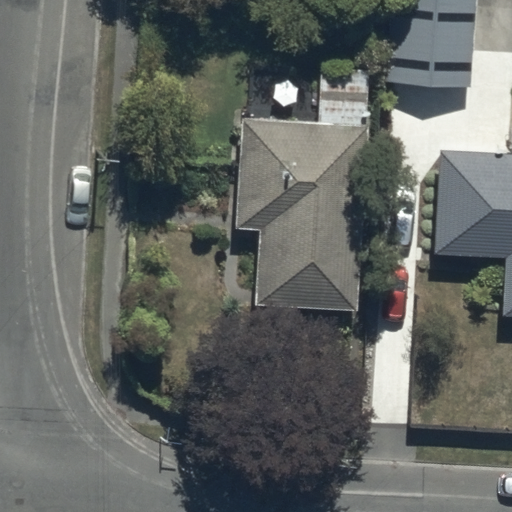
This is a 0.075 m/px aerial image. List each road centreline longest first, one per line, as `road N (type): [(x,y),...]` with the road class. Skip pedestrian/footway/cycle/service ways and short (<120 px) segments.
road 1 (residential): [(10,489),(37,0)]
road 2 (residential): [(10,489),(361,511)]
